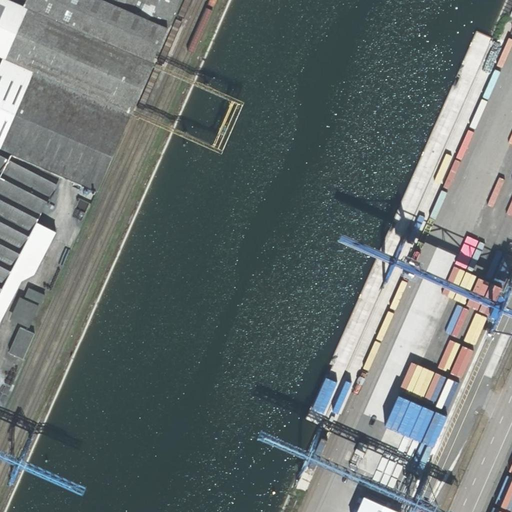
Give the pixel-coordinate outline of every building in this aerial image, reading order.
[(106,0),(26,0),(24,6),(9,0),(0,0),(0,54),(4,57),(0,66),(126,121),(168,27),(106,0)] [(106,0),(168,27),(179,0),(106,0)] [(0,66),(0,321),(22,280),(34,273),(56,232),(37,221),(61,173),(97,189),(126,121),(0,66)] [(23,300),(20,299),(12,317),(28,324),(33,312),(36,313),(44,294),(28,288),(23,300)] [(34,333),(20,327),(9,352),(23,358),(34,333)] [(456,370),(446,391),(458,397),(467,376),(456,370)] [(361,439),(356,451),(364,454),(369,442),(361,439)] [(403,511),(381,502),(376,511),(403,511)]
